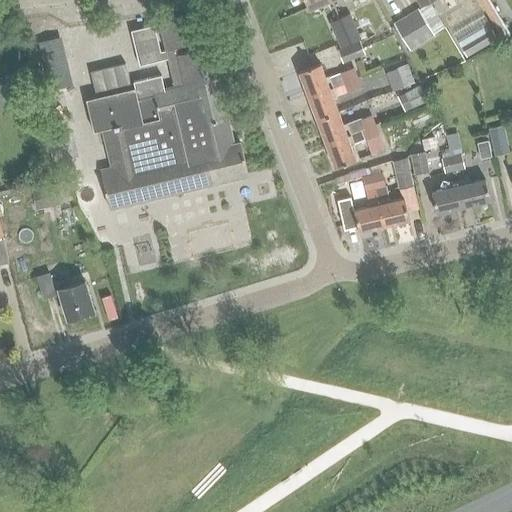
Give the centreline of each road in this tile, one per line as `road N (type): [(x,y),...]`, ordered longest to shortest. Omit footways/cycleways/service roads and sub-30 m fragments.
road 1 (residential): [(0,380),(333,273)]
road 2 (residential): [(333,273),(230,0)]
road 3 (residential): [(333,273),(373,271),(511,236)]
